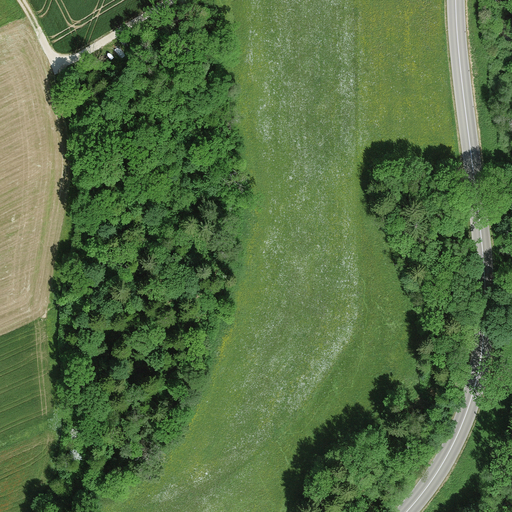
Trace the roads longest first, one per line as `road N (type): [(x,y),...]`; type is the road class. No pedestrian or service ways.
road 1 (tertiary): [(407,511),(458,434),(486,319),(455,0)]
road 2 (track): [(13,0),(87,121),(178,0)]
